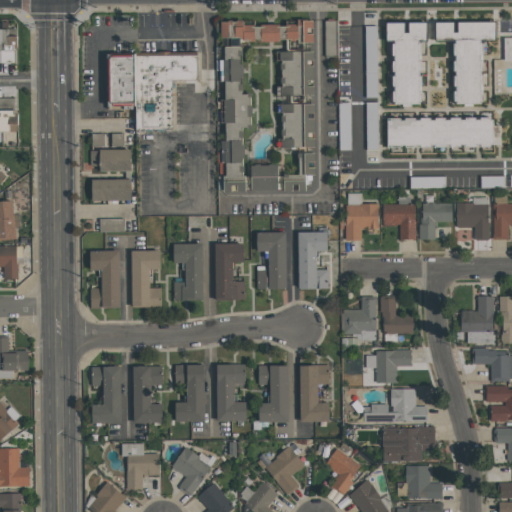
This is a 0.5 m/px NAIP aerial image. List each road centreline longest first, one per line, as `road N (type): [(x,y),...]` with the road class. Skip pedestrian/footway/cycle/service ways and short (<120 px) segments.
road 1 (tertiary): [(58,112),(61,511)]
road 2 (residential): [(433,268),(432,337),(472,461),(471,511)]
road 3 (residential): [(60,336),(294,329)]
road 4 (residential): [(356,270),(511,267)]
